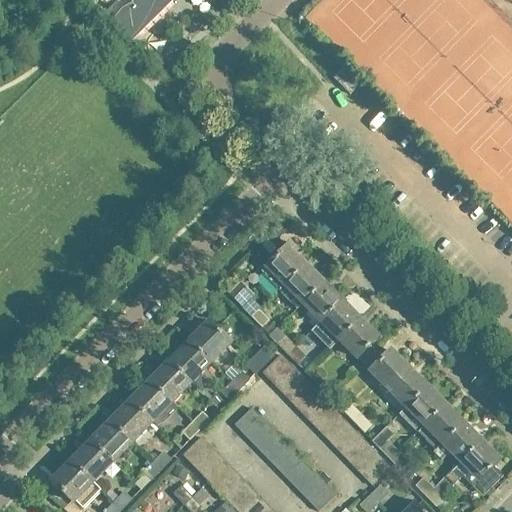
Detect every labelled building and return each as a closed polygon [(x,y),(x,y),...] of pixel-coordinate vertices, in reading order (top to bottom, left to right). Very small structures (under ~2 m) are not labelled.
[(117,0),(103,15),(131,42),(173,0),(117,0)] [(357,88),(339,71),(332,78),(350,95),(357,88)] [(277,228),(282,234),(290,226),(285,220),(277,228)] [(277,249),(282,243),(277,238),(271,232),(266,238),(277,249)] [(303,264),(285,245),(265,265),(265,266),(260,271),(278,289),(303,264)] [(296,308),(322,282),(303,264),(278,289),(278,290),(296,308)] [(320,321),(340,301),(322,282),(296,308),(297,308),(302,303),(320,321)] [(237,284),(227,293),(241,307),(248,300),(250,298),(237,284)] [(258,310),(248,300),(241,307),(251,317),(258,310)] [(338,339),(358,319),(340,301),(320,321),(338,339)] [(268,320),(258,310),(251,317),(261,328),(268,320)] [(369,345),(377,338),(358,319),(338,339),(363,364),(375,351),(369,345)] [(189,342),(209,362),(229,341),(209,322),(189,342)] [(294,347),(284,336),(276,344),(286,354),(294,347)] [(190,382),(209,362),(189,342),(170,362),(190,382)] [(296,364),(304,357),(294,347),(286,354),(296,364)] [(388,389),(408,369),(389,350),(369,370),(388,389)] [(270,382),(288,364),(280,355),(261,373),(270,382)] [(170,402),(171,401),(190,382),(170,362),(150,382),(170,402)] [(278,390),(297,372),(288,364),(270,382),(278,390)] [(322,375),(311,365),(304,372),(314,383),(322,375)] [(406,407),(426,387),(408,369),(388,389),(406,407)] [(238,389),(248,379),(241,372),(231,382),(238,389)] [(287,399),(305,381),(297,372),(278,390),(287,399)] [(295,408),(314,390),(305,381),(287,399),(295,408)] [(177,407),(171,401),(170,402),(150,382),(130,402),(151,422),(152,421),(157,426),(177,407)] [(228,400),(238,389),(231,382),(221,393),(228,400)] [(424,425),(444,406),(444,405),(426,387),(406,407),(424,425)] [(304,417),(322,399),(314,390),(295,408),(304,417)] [(216,393),(209,400),(219,409),(225,403),(216,393)] [(312,425),(331,407),(322,399),(304,417),(312,425)] [(131,442),(151,422),(130,402),(111,422),(131,442)] [(361,416),(351,406),(344,413),(354,423),(361,416)] [(435,451),(462,424),(447,409),(444,406),(424,425),(425,426),(417,433),(435,451)] [(321,434),(339,416),(331,407),(312,425),(321,434)] [(243,435),(259,419),(251,410),(234,426),(243,435)] [(199,430),(209,420),(202,413),(192,423),(199,430)] [(329,443),(348,425),(339,416),(321,434),(329,443)] [(371,427),(361,416),(354,423),(364,433),(371,427)] [(251,444),(268,427),(259,419),(243,435),(251,444)] [(111,462),(131,442),(111,422),(91,442),(111,462)] [(189,440),(199,430),(192,423),(182,433),(189,440)] [(461,462),(480,443),(462,424),(435,451),(434,453),(442,461),(451,452),(461,462)] [(338,452),(356,434),(348,425),(329,443),(338,452)] [(259,452),(276,436),(268,427),(251,444),(259,452)] [(346,460),(365,442),(356,434),(338,452),(346,460)] [(268,461),(285,445),(276,436),(259,452),(268,461)] [(190,464),(208,446),(200,437),(181,455),(190,464)] [(111,462),(91,442),(72,462),(92,482),(111,462)] [(355,469),(373,451),(365,442),(346,460),(355,469)] [(397,453),(387,443),(380,450),(390,460),(397,453)] [(502,477),(493,467),(499,461),(480,443),(461,462),(445,477),(453,485),(461,477),(472,488),(474,486),(484,496),(502,477)] [(276,470),(293,453),(285,445),(268,461),(276,470)] [(198,473),(216,455),(208,446),(190,464),(198,473)] [(363,478),(382,460),(373,451),(355,469),(363,478)] [(160,470),(170,460),(163,453),(153,463),(160,470)] [(285,478),(302,462),(293,453),(276,470),(285,478)] [(407,464),(397,453),(390,460),(400,470),(407,464)] [(207,481),(225,464),(216,455),(198,473),(207,481)] [(372,487),(390,469),(382,460),(363,478),(372,487)] [(101,491),(92,482),(72,462),(51,482),(72,502),(82,511),(101,491)] [(293,487),(310,471),(302,462),(285,478),(293,487)] [(150,480),(160,470),(153,463),(143,473),(150,480)] [(215,490),(233,472),(225,464),(207,481),(215,490)] [(177,465),(173,473),(184,479),(188,470),(177,465)] [(302,496),(319,479),(310,471),(293,487),(302,496)] [(224,499),(242,481),(233,472),(215,490),(224,499)] [(310,504),(327,488),(319,479),(302,496),(310,504)] [(433,490),(423,480),(416,487),(426,497),(433,490)] [(250,490),(242,481),(224,499),(232,507),(250,490)] [(190,499),(180,487),(172,494),(183,506),(190,499)] [(377,503),(387,494),(380,487),(370,496),(377,503)] [(317,511),(319,511),(336,497),(327,488),(310,504),(317,511)] [(200,489),(190,499),(183,506),(188,511),(194,511),(199,508),(198,506),(208,496),(200,489)] [(236,511),(244,511),(259,498),(250,490),(232,507),(236,511)] [(443,500),(433,490),(426,497),(436,507),(443,500)] [(121,510),(131,500),(124,493),(114,503),(121,510)] [(368,511),(377,503),(370,496),(360,506),(366,511),(368,511)] [(262,511),(267,507),(259,498),(244,511),(262,511)] [(119,511),(121,510),(114,503),(105,511),(119,511)] [(423,511),(415,503),(404,511),(423,511)]
